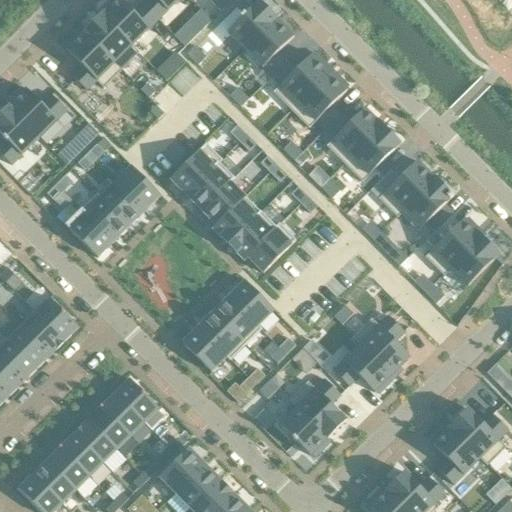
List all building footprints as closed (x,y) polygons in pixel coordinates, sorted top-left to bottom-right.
[(107,9),(100,16),(131,48),(132,48),(158,21),(142,5),(133,14),(119,0),(117,0),(108,10),(107,9)] [(147,0),(142,5),(158,21),(179,0),(147,0)] [(224,0),(211,0),(210,2),(221,13),(229,5),(224,0)] [(241,20),(227,34),(245,52),(276,21),(277,21),(259,2),(244,16),(240,19),(241,20)] [(201,11),(193,19),(196,22),(204,30),(212,22),(204,14),(201,11)] [(93,24),(82,34),(83,34),(121,72),(121,71),(130,80),(146,64),(137,56),(139,54),(132,48),(131,48),(100,16),(93,23),(93,24)] [(276,21),(245,52),(271,79),(287,63),(278,54),(294,38),(277,21),(276,21)] [(83,34),(65,51),(81,67),(71,76),(87,92),(97,83),(103,89),(121,72),(83,34)] [(195,48),(187,56),(198,67),(206,59),(195,48)] [(287,63),(271,79),(280,88),(273,94),(291,112),(329,74),(313,58),(311,56),(296,72),(287,63)] [(329,74),(291,112),(309,130),(316,123),(325,132),(340,117),(331,108),(347,92),(346,91),(329,74)] [(147,85),(140,91),(149,100),(155,93),(147,85)] [(238,89),(230,97),(241,108),(249,100),(238,89)] [(26,91),(8,108),(39,139),(67,112),(51,96),(41,106),(26,91)] [(156,107),(150,113),(158,121),(164,115),(156,107)] [(8,108),(0,115),(0,135),(4,140),(3,141),(5,142),(0,146),(0,155),(11,167),(39,139),(8,108)] [(340,117),(325,132),(333,141),(327,148),(344,166),(383,127),(376,120),(375,121),(365,110),(349,125),(340,117)] [(88,125),(79,134),(89,144),(98,135),(88,125)] [(237,127),(230,134),(239,144),(246,137),(237,127)] [(383,127),(344,166),(362,183),(400,145),(390,135),(383,127)] [(246,137),(239,144),(249,153),(256,146),(246,137)] [(291,143),(283,151),(294,162),(302,154),(291,143)] [(206,145),(170,181),(186,197),(218,164),(219,165),(223,162),(206,145)] [(97,146),(87,156),(94,163),(104,153),(97,146)] [(302,154),(294,162),(300,168),(308,160),(302,154)] [(87,156),(78,165),(85,172),(94,163),(87,156)] [(218,164),(186,197),(201,212),(230,183),(231,184),(235,180),(233,179),(241,172),(227,158),(223,162),(219,165),(218,164)] [(268,158),(261,165),(270,174),(277,168),(268,158)] [(399,180),(379,201),(397,219),(401,216),(400,215),(435,181),(434,180),(417,163),(399,180)] [(131,168),(115,184),(144,213),(160,197),(155,192),(131,168)] [(277,168),(270,174),(279,184),(286,177),(277,168)] [(370,192),(379,201),(399,180),(391,172),(370,192)] [(66,177),(56,186),(63,193),(73,184),(66,177)] [(435,181),(400,215),(401,216),(417,233),(453,198),(434,180),(435,181)] [(329,181),(321,189),(332,200),(340,192),(329,181)] [(230,183),(201,212),(216,227),(216,228),(246,198),(231,184),(230,183)] [(100,198),(100,199),(129,228),(144,213),(115,184),(100,198)] [(56,186),(47,195),(54,202),(63,193),(56,186)] [(298,189),(291,196),(301,205),(308,199),(298,189)] [(97,195),(81,211),(95,225),(114,244),(129,228),(100,199),(100,198),(97,195)] [(216,227),(213,231),(228,246),(261,214),(246,198),(216,228),(216,227)] [(308,199),(301,205),(310,215),(317,208),(308,199)] [(261,214),(228,246),(245,263),(248,260),(247,259),(280,226),(285,221),(269,206),(261,214)] [(81,211),(65,227),(98,260),(114,244),(95,225),(81,211)] [(434,250),(425,259),(444,278),(451,271),(450,270),(482,238),(475,231),(474,232),(463,221),(443,241),(434,250)] [(370,222),(362,230),(373,242),(381,234),(370,222)] [(280,226),(247,259),(248,260),(263,275),(296,242),(280,226)] [(434,233),(425,242),(434,250),(443,241),(434,233)] [(381,234),(373,242),(384,253),(392,245),(381,234)] [(482,238),(450,270),(451,271),(467,288),(499,256),(488,246),(489,245),(482,238)] [(8,269),(0,277),(0,278),(5,284),(14,275),(8,269)] [(422,275),(414,283),(425,294),(433,286),(422,275)] [(245,283),(229,299),(258,328),(259,328),(274,312),(252,290),(245,283)] [(433,286),(425,294),(436,305),(444,297),(433,286)] [(229,299),(214,314),(246,347),(262,331),(259,328),(258,328),(229,299)] [(49,300),(35,314),(64,343),(78,329),(49,300)] [(345,307),(334,318),(342,327),(353,315),(345,307)] [(35,314),(21,328),(50,357),(64,343),(35,314)] [(214,314),(198,329),(227,359),(227,360),(230,363),(246,347),(214,314)] [(372,320),(353,339),(360,346),(361,345),(392,377),(400,368),(410,359),(394,343),(404,334),(388,317),(379,327),(372,320)] [(21,328),(8,341),(37,370),(50,357),(21,328)] [(198,329),(182,345),(211,375),(227,360),(227,359),(198,329)] [(288,340),(279,349),(286,356),(295,347),(288,340)] [(8,341),(0,348),(0,360),(24,385),(25,384),(24,383),(37,370),(8,341)] [(307,345),(302,350),(308,356),(316,347),(311,341),(307,345)] [(360,346),(333,372),(349,388),(359,379),(374,394),(375,393),(392,377),(361,345),(360,346)] [(279,349),(269,359),(276,366),(286,356),(279,349)] [(0,360),(0,388),(9,397),(22,385),(23,386),(24,385),(0,360)] [(258,370),(248,380),(255,387),(265,377),(258,370)] [(275,376),(270,381),(278,390),(283,385),(275,376)] [(248,380),(239,389),(246,396),(255,387),(248,380)] [(129,381),(115,395),(144,424),(158,410),(129,381)] [(270,381),(259,393),(267,401),(278,390),(270,381)] [(308,384),(289,402),(296,409),(297,408),(328,440),(346,422),(331,407),(340,397),(324,381),(315,391),(308,384)] [(511,384),(510,383),(502,391),(511,401),(511,400),(511,384)] [(0,388),(0,406),(9,397),(0,388)] [(101,407),(101,408),(131,438),(144,424),(115,395),(102,408),(101,407)] [(101,409),(88,422),(117,451),(131,438),(101,408),(100,408),(101,409)] [(296,409),(279,426),(293,440),(292,441),(295,444),(296,444),(310,457),(311,456),(327,440),(328,441),(328,440),(297,408),(296,409)] [(456,420),(449,428),(481,459),(481,460),(487,467),(505,449),(499,442),(508,432),(493,416),(483,426),(467,410),(457,421),(456,420)] [(88,422),(74,436),(103,465),(112,474),(126,461),(117,451),(88,422)] [(443,435),(432,446),(447,461),(437,471),(453,487),(481,460),(481,459),(449,428),(442,435),(443,435)] [(60,447),(60,448),(90,479),(103,465),(74,436),(61,448),(60,447)] [(177,441),(168,449),(174,455),(183,446),(177,441)] [(60,450),(47,463),(76,492),(90,479),(60,448),(59,449),(60,450)] [(168,449),(160,457),(166,463),(174,455),(168,449)] [(188,450),(159,479),(175,495),(204,466),(188,450)] [(47,463),(33,476),(62,506),(76,492),(47,463)] [(175,495),(166,504),(174,511),(187,511),(190,510),(219,481),(204,466),(175,495)] [(149,468),(141,476),(147,482),(155,474),(149,468)] [(394,483),(386,491),(406,511),(434,511),(438,508),(435,505),(445,495),(429,479),(419,489),(404,473),(394,483)] [(33,476),(19,490),(40,511),(55,511),(62,506),(33,476)] [(141,476),(133,484),(139,490),(147,482),(141,476)] [(219,481),(190,510),(191,511),(218,511),(235,497),(219,481)] [(113,486),(105,494),(114,503),(122,495),(113,486)] [(369,508),(368,509),(371,511),(406,511),(386,491),(385,492),(369,508)] [(105,494),(97,502),(105,511),(114,503),(105,494)] [(122,495),(114,503),(120,509),(122,507),(128,501),(122,495)] [(249,511),(250,511),(235,497),(218,511),(249,511)] [(511,511),(511,504),(509,502),(499,511),(511,511)] [(114,503),(105,511),(106,511),(116,511),(120,509),(114,503)]
